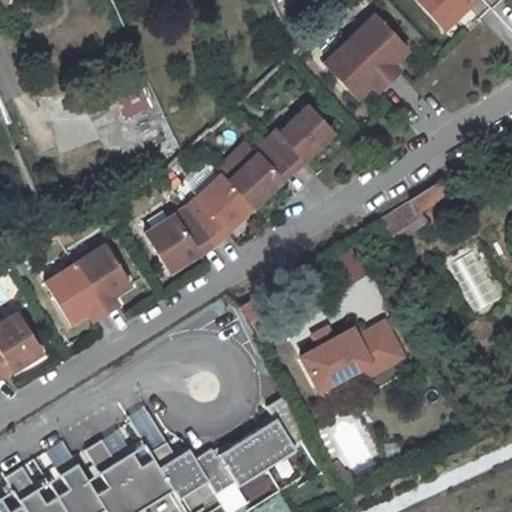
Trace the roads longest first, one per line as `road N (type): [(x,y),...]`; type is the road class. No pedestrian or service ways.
road 1 (residential): [(0,413),(511,90)]
road 2 (residential): [(0,450),(179,334)]
road 3 (residential): [(179,334),(217,334),(233,379),(224,394),(204,402),(185,398),(170,384),(169,354)]
